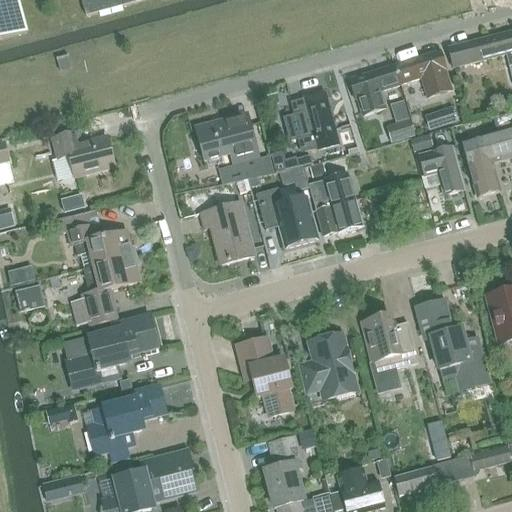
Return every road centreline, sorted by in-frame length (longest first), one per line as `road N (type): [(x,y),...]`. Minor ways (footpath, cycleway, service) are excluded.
road 1 (residential): [(188,311),(129,115),(511,16)]
road 2 (residential): [(188,311),(511,228)]
road 3 (residential): [(241,511),(188,311)]
